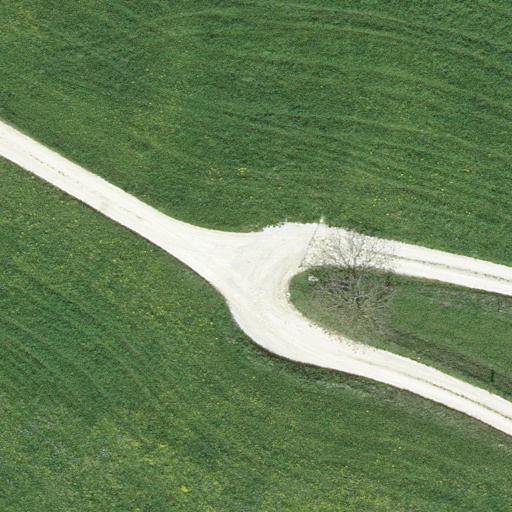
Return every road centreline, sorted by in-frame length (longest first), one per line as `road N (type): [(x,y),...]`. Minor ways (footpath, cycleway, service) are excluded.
road 1 (track): [(511,418),(401,371),(299,341),(276,325),(246,271)]
road 2 (track): [(0,135),(246,271)]
